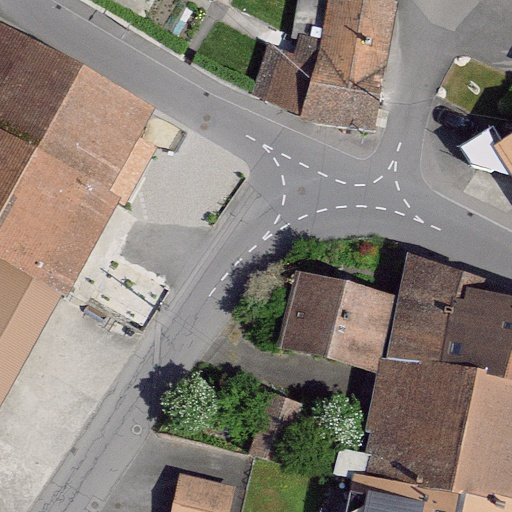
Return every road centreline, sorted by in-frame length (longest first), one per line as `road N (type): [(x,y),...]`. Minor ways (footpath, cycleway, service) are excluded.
road 1 (unclassified): [(332,177),(227,280),(71,511)]
road 2 (residential): [(25,0),(332,177)]
road 3 (unclassified): [(511,256),(332,177)]
